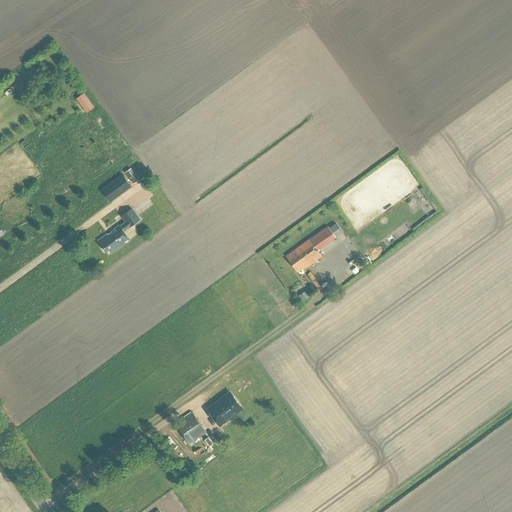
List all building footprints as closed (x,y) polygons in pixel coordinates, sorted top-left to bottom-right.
[(76,98),(86,113),(94,107),(83,93),(76,98)] [(131,168),(125,172),(134,183),(139,179),(131,168)] [(123,174),(107,186),(115,197),(131,185),(123,174)] [(119,223),(97,240),(105,251),(108,248),(111,253),(121,247),(120,246),(130,239),(124,231),(140,219),(133,209),(121,217),(125,221),(120,225),(119,223)] [(309,238),(286,255),(297,271),(306,265),(307,266),(321,256),(317,250),(335,237),(328,226),(309,238)] [(310,298),(307,292),(299,297),(303,302),(310,298)] [(259,377),(255,379),(250,373),(245,377),(250,384),(241,390),(245,396),(263,383),(259,377)] [(207,408),(218,423),(229,415),(231,417),(243,408),(233,394),(230,396),(227,392),(216,400),(217,401),(207,408)] [(188,444),(206,432),(192,411),(174,423),(188,444)] [(219,445),(222,437),(216,434),(213,442),(219,445)]
